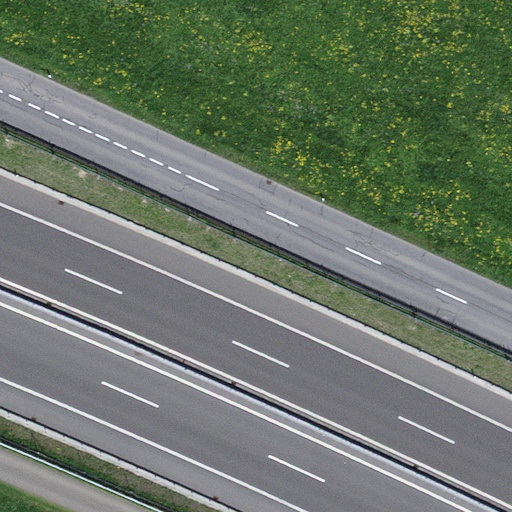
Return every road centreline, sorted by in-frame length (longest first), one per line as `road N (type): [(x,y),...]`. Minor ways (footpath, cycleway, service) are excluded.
road 1 (tertiary): [(511,325),(0,91)]
road 2 (motorway): [(511,472),(0,246)]
road 3 (motorway): [(0,340),(220,431),(387,511)]
road 4 (unclassified): [(0,464),(112,511)]
